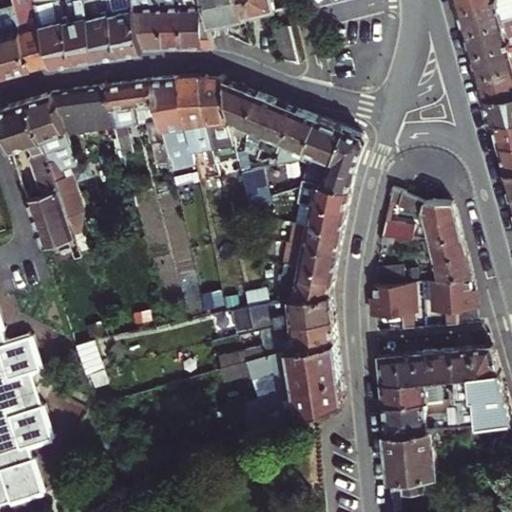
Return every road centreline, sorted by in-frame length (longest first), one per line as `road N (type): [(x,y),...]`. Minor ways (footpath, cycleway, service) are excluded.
road 1 (residential): [(0,96),(131,63),(195,59),(391,111)]
road 2 (residential): [(380,145),(350,288),(371,511)]
road 3 (unknown): [(0,148),(29,242),(0,254)]
road 4 (residential): [(511,292),(480,173)]
road 5 (residential): [(480,173),(442,133),(409,132),(380,145)]
